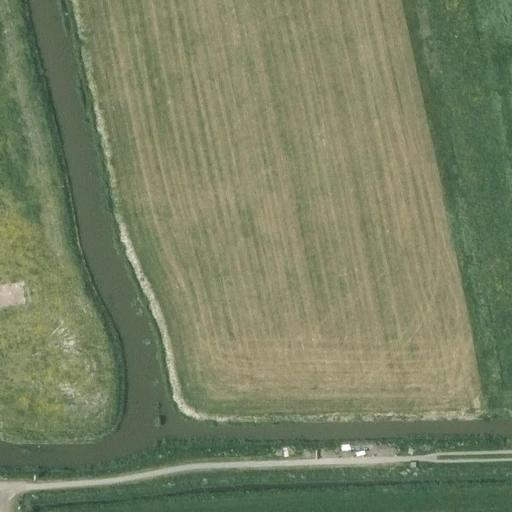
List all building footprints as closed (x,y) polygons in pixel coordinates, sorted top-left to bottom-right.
[(12,58),(0,61),(0,90),(18,86),(12,58)] [(23,101),(0,104),(0,129),(26,125),(23,101)] [(0,177),(5,177),(6,181),(23,178),(23,174),(36,172),(32,141),(0,145),(0,177)] [(5,215),(0,215),(0,239),(0,241),(2,256),(19,254),(19,259),(37,256),(36,251),(52,249),(47,217),(6,223),(5,215)] [(73,325),(49,334),(67,382),(92,372),(90,367),(105,361),(95,335),(80,341),(73,325)] [(30,360),(15,366),(25,392),(42,386),(43,389),(64,381),(64,383),(67,382),(49,334),(46,335),(47,336),(24,345),(30,360)]
